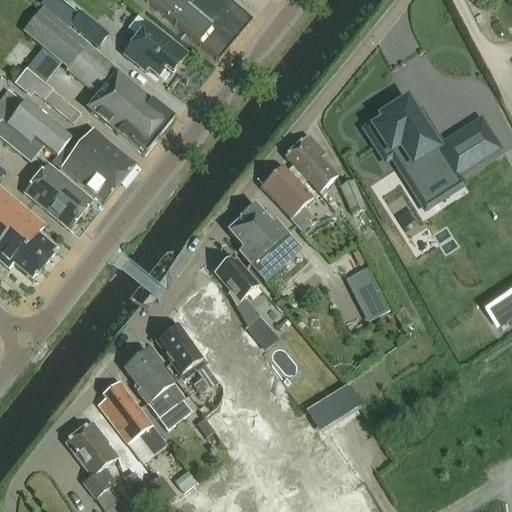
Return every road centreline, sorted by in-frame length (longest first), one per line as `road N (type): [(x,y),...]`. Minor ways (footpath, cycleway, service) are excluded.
road 1 (residential): [(168,302),(404,0)]
road 2 (tertiary): [(102,250),(302,0)]
road 3 (residential): [(9,511),(24,474),(168,302)]
road 4 (tertiary): [(26,346),(102,250)]
